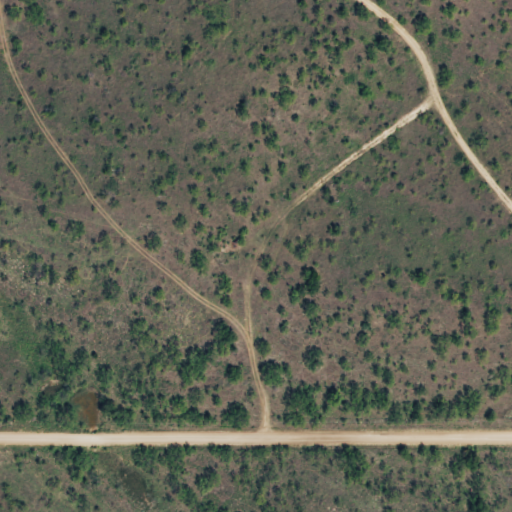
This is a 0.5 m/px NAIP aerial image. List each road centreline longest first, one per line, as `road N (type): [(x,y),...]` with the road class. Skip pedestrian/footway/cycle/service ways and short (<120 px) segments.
road 1 (residential): [(511,445),(0,442)]
road 2 (residential): [(511,218),(468,168),(407,71),(338,0)]
